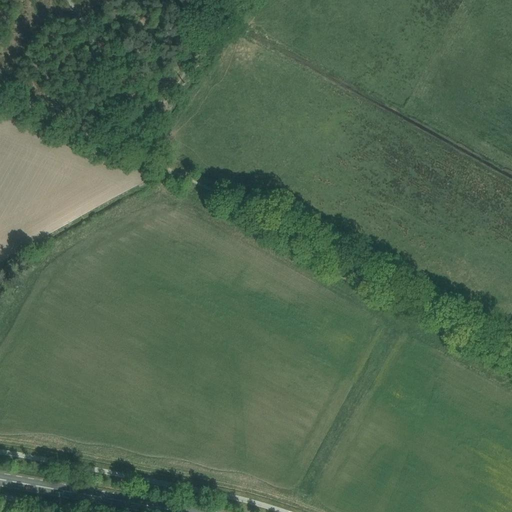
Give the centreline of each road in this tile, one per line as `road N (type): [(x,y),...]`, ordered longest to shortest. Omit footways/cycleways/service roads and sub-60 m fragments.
road 1 (track): [(0,96),(133,147),(511,356)]
road 2 (secondary): [(165,511),(0,482)]
road 3 (track): [(202,41),(133,147)]
